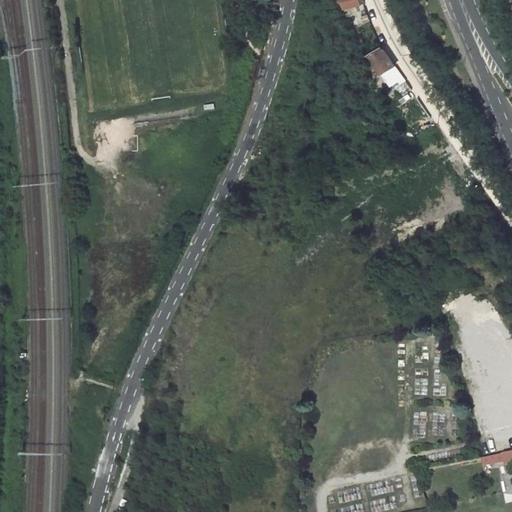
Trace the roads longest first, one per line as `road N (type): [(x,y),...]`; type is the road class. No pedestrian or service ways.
road 1 (unclassified): [(286,0),(255,119),(131,384),(97,511)]
road 2 (residential): [(373,0),(511,222)]
